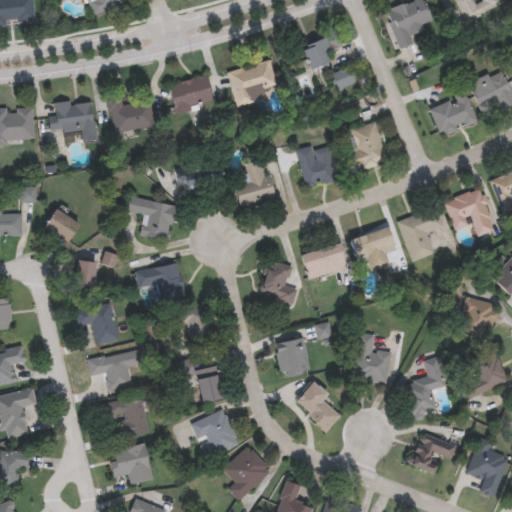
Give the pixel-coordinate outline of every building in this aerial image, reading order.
[(304,190),(293,150),(315,144),(317,153),(327,150),(336,181),(304,190)] [(273,199),(238,207),(233,187),(241,185),(239,176),(245,174),(243,165),(263,160),(273,199)] [(220,164),(223,185),(177,190),(175,170),(220,164)] [(487,180),(511,170),(511,200),(509,201),(511,209),(511,212),(501,216),(487,180)] [(19,204),(19,187),(33,187),(33,204),(19,204)] [(453,231),(442,202),(478,188),(494,230),(476,237),(471,224),(453,231)] [(125,215),(128,197),(175,204),(169,242),(139,237),(142,218),(125,215)] [(78,223),(65,244),(41,228),(54,207),(78,223)] [(441,228),(426,232),(433,254),(408,262),(396,221),(435,209),(441,228)] [(0,214),(22,214),(22,236),(0,236),(0,214)] [(348,239),(387,228),(393,253),(384,255),(388,266),(368,272),(361,248),(351,251),(348,239)] [(299,254),(340,243),(347,270),(306,281),(299,254)] [(511,292),(508,296),(490,279),(511,255),(511,292)] [(70,287),(76,260),(96,264),(90,291),(70,287)] [(258,297),(266,261),(289,266),(285,286),(295,288),(291,305),(258,297)] [(183,300),(160,305),(156,285),(137,289),(134,272),(176,263),(183,300)] [(497,306),(487,338),(456,328),(465,296),(497,306)] [(0,299),(9,299),(10,330),(0,330),(0,299)] [(117,340),(93,346),(88,327),(78,330),(73,312),(108,303),(117,340)] [(186,324),(179,326),(176,312),(203,306),(210,336),(189,340),(186,324)] [(330,338),(314,341),(311,325),(327,322),(330,338)] [(374,335),(372,349),(389,351),(384,384),(349,379),(356,333),(374,335)] [(278,379),(272,343),(302,338),(308,374),(278,379)] [(0,385),(0,349),(21,346),(24,363),(14,365),(17,383),(0,385)] [(85,359),(137,350),(139,366),(129,368),(132,387),(105,392),(102,375),(88,377),(85,359)] [(467,400),(462,388),(474,382),(466,364),(492,352),(506,382),(467,400)] [(430,390),(435,415),(410,421),(402,383),(424,378),(420,361),(437,357),(444,387),(430,390)] [(193,371),(214,367),(221,399),(200,404),(193,371)] [(321,403),(337,418),(323,433),(291,402),(313,381),(328,396),(321,403)] [(0,395),(31,389),(35,409),(25,411),(30,434),(6,438),(4,429),(0,430),(0,395)] [(101,420),(98,404),(142,399),(146,434),(121,438),(118,417),(101,420)] [(189,423),(223,409),(239,445),(204,459),(189,423)] [(454,446),(449,460),(438,456),(431,474),(406,465),(418,433),(454,446)] [(476,492),(479,481),(463,475),(476,438),(491,443),(487,452),(507,459),(494,498),(476,492)] [(125,476),(111,478),(109,460),(118,459),(116,448),(146,444),(151,481),(126,485),(125,476)] [(245,445),(270,470),(237,503),(225,490),(233,483),(220,470),(245,445)] [(16,487),(0,487),(0,451),(27,452),(26,470),(16,470),(16,487)] [(309,511),(274,511),(284,481),(302,486),(298,500),(312,504),(309,511)] [(165,511),(127,511),(132,499),(166,509),(165,511)] [(15,511),(0,511),(0,504),(10,500),(15,511)] [(357,511),(320,511),(325,500),(358,511),(357,511)]
